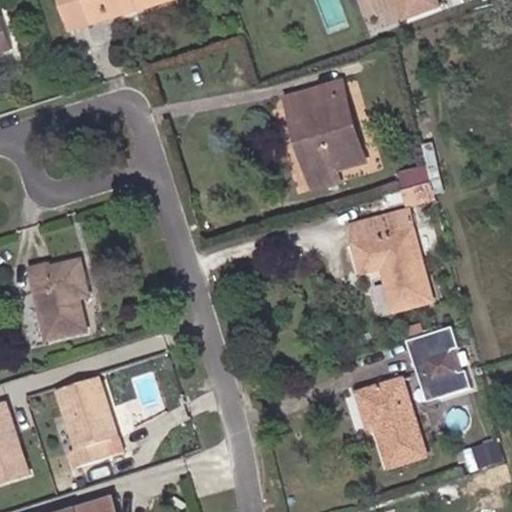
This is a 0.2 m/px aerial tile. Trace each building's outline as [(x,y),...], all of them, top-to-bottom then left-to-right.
[(65,0),(75,32),(185,1),(184,0),(65,0)] [(390,0),(399,22),(439,6),(436,0),(390,0)] [(0,52),(11,49),(0,14),(0,52)] [(337,81),(277,98),(291,145),(351,128),(337,81)] [(404,172),(413,204),(439,197),(430,164),(404,172)] [(410,207),(347,223),(361,275),(383,271),(392,312),(433,303),(410,207)] [(49,261),(27,267),(47,344),(89,333),(82,303),(92,300),(81,259),(51,266),(49,261)] [(473,391),(451,328),(410,342),(431,405),(473,391)] [(107,376),(62,392),(82,451),(73,454),(79,470),(133,451),(107,376)] [(412,378),(364,391),(375,434),(383,433),(396,473),(439,457),(412,378)] [(7,402),(0,404),(0,487),(32,478),(7,402)] [(511,476),(504,440),(469,447),(477,485),(511,477),(511,476)] [(124,511),(120,500),(78,511),(124,511)]
